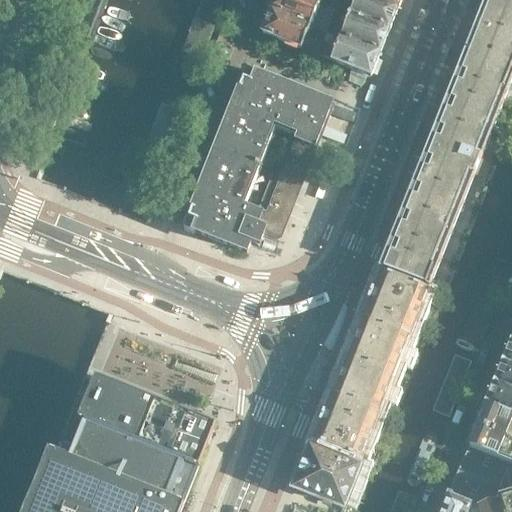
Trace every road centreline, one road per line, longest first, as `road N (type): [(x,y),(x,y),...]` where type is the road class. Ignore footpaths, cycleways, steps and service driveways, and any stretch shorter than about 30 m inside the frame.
road 1 (unclassified): [(337,275),(444,0)]
road 2 (residential): [(166,268),(172,220),(258,0)]
road 3 (unclassified): [(229,511),(337,275)]
road 4 (residential): [(428,511),(511,303)]
road 5 (unclassified): [(0,244),(56,263),(109,263),(191,295)]
road 6 (unclassified): [(166,268),(0,191)]
road 7 (unclassified): [(191,295),(262,311),(306,298),(337,275)]
